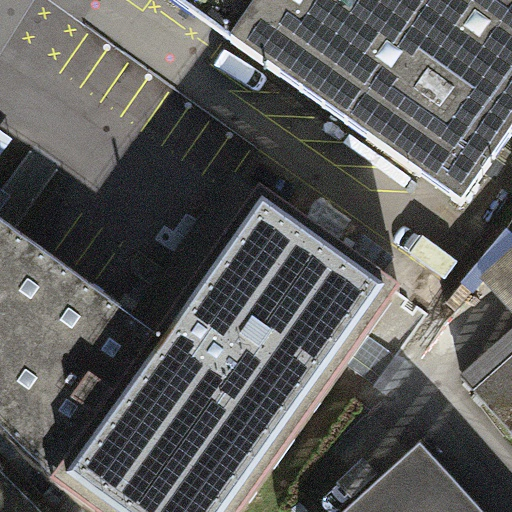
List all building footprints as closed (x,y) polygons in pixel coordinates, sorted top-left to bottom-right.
[(511,0),(166,0),(466,210),(511,142),(511,0)] [(59,490),(90,511),(251,511),(400,305),(260,206),(158,349),(59,490)] [(0,232),(0,432),(59,490),(158,349),(0,232)] [(511,337),(462,381),(511,437),(511,240),(506,246),(511,252),(511,337)] [(468,511),(419,459),(354,511),(468,511)]
